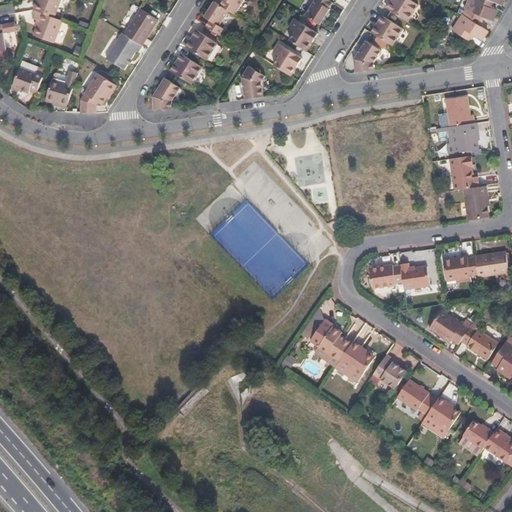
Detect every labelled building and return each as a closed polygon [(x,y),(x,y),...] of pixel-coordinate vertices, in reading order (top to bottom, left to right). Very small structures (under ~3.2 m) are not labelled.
[(66,0),(41,0),(38,10),(40,11),(52,15),(60,18),(66,0)] [(224,0),(221,5),(230,10),(236,14),(244,0),(224,0)] [(333,2),(330,0),(315,0),(306,15),(321,24),(330,9),(330,8),(333,2)] [(413,0),(391,0),(387,6),(409,20),(419,4),(413,0)] [(472,0),(473,0),(471,0),(470,0),(466,11),(467,11),(465,17),(463,17),(454,33),(469,43),(473,36),(475,38),(478,34),(484,38),(488,32),(480,27),(484,19),(486,19),(487,16),(494,19),(496,12),(490,9),(493,2),(495,3),(497,0),(503,3),(504,0),(472,0)] [(208,26),(221,35),(225,28),(221,25),(230,10),(221,5),(216,2),(207,17),(212,20),(208,26)] [(129,34),(147,45),(163,19),(145,8),(129,34)] [(52,15),(40,11),(38,19),(44,22),(39,36),(60,43),(68,21),(60,18),(52,15)] [(382,15),(372,31),(393,44),(403,28),(382,15)] [(297,31),(291,40),(306,50),(312,41),(314,42),(319,33),(295,17),(289,26),(297,31)] [(19,22),(7,24),(10,36),(21,33),(19,22)] [(7,24),(0,25),(0,52),(12,50),(10,36),(7,24)] [(189,47),(209,60),(219,43),(199,30),(189,47)] [(129,34),(127,32),(111,58),(128,69),(132,62),(134,59),(140,50),(142,52),(147,45),(129,34)] [(355,59),(357,72),(371,70),(375,70),(374,62),(381,50),(366,40),(355,59)] [(281,57),(276,66),(291,75),(297,65),(299,66),(304,57),(280,43),(274,52),(281,57)] [(186,79),(194,83),(204,67),(184,54),(173,70),(186,79)] [(35,89),(43,91),(50,73),(42,70),(44,67),(28,61),(18,86),(25,89),(34,92),(35,89)] [(246,76),(249,99),(268,96),(266,79),(269,75),(264,72),(264,69),(261,67),(258,68),(253,65),(246,76)] [(59,101),(74,106),(83,72),(75,70),(74,75),(63,72),(60,73),(59,75),(58,79),(57,79),(52,99),(59,101)] [(86,97),(87,112),(92,112),(101,111),(100,104),(102,101),(106,104),(111,96),(114,92),(115,93),(121,84),(102,72),(86,97)] [(158,111),(175,109),(175,108),(175,100),(183,89),(183,87),(168,77),(157,96),(158,111)] [(452,126),(475,122),(474,114),(470,115),(467,96),(446,99),(450,126),(452,126)] [(479,131),(478,122),(475,122),(452,126),(456,148),(447,149),(448,154),(454,153),(461,151),(462,158),(471,156),(474,156),(473,149),(479,149),(476,131),(479,131)] [(451,159),(456,191),(462,190),(478,188),(477,178),(472,179),(470,168),(473,168),(471,156),(462,158),(455,159),(451,159)] [(462,190),(467,221),(488,218),(485,195),(487,195),(486,186),(478,188),(462,190)] [(505,253),(475,257),(475,258),(477,276),(477,278),(508,274),(505,253)] [(468,277),(477,276),(475,258),(467,259),(466,257),(442,260),(445,281),(469,279),(468,277)] [(409,264),(400,265),(401,268),(403,283),(404,290),(429,287),(427,268),(410,270),(409,264)] [(403,283),(401,268),(394,268),(393,266),(370,269),(373,289),(396,286),(396,284),(403,283)] [(451,340),(458,344),(460,340),(469,326),(471,324),(465,320),(461,325),(441,311),(429,330),(449,343),(451,340)] [(340,361),(351,344),(340,336),(342,332),(332,325),(334,323),(326,318),(311,341),(320,347),(340,361)] [(469,326),(460,340),(467,345),(466,346),(486,360),(497,342),(477,329),(476,331),(469,326)] [(363,348),(353,341),(351,344),(340,361),(334,368),(357,384),(362,376),(374,359),(361,351),(363,348)] [(511,347),(504,342),(490,363),(497,367),(496,369),(503,374),(505,372),(511,376),(511,351),(509,350),(511,347)] [(340,361),(320,347),(315,355),(334,368),(340,361)] [(376,357),(363,348),(361,351),(374,359),(376,357)] [(394,360),(386,355),(373,374),(395,388),(407,371),(393,363),(394,360)] [(426,415),(435,401),(427,395),(428,393),(408,380),(396,398),(416,412),(417,410),(421,413),(417,418),(422,421),(426,415)] [(445,401),(438,396),(435,401),(426,415),(447,429),(459,412),(444,402),(445,401)] [(447,429),(426,415),(422,421),(421,422),(442,436),(447,429)] [(462,434),(482,447),(484,444),(494,430),(487,426),(486,428),(480,424),(473,419),(462,434)] [(503,430),(497,426),(494,430),(484,444),(508,460),(511,454),(511,439),(510,438),(502,432),(503,430)] [(482,447),(462,434),(457,442),(477,455),(482,447)]
